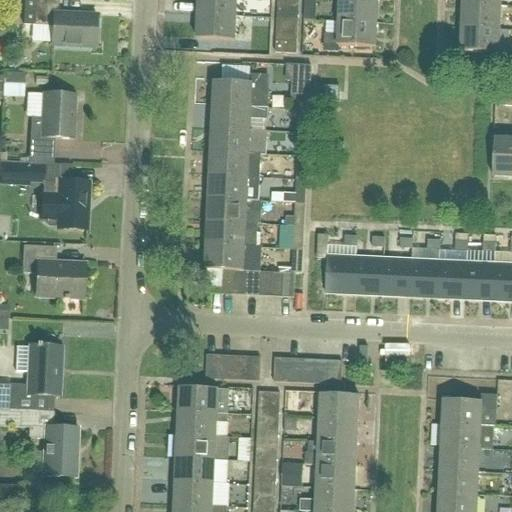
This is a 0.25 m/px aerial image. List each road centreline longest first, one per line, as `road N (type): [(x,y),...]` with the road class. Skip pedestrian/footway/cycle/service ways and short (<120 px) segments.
road 1 (residential): [(511,336),(130,323)]
road 2 (residential): [(130,323),(146,0)]
road 3 (residential): [(117,511),(130,323)]
